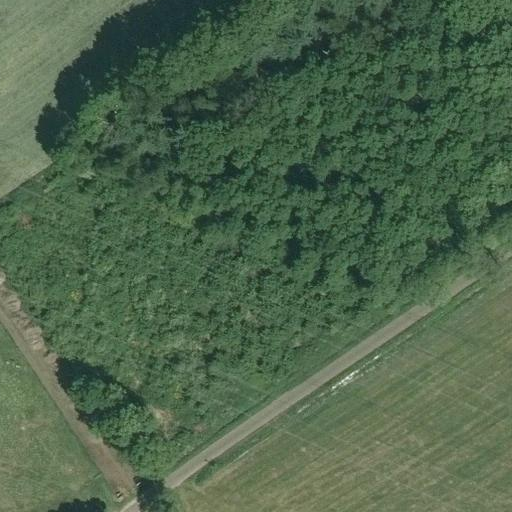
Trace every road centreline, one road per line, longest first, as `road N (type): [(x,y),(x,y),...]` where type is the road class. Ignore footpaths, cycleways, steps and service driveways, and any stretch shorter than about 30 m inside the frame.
road 1 (unclassified): [(132,511),(511,249)]
road 2 (track): [(145,511),(0,293)]
